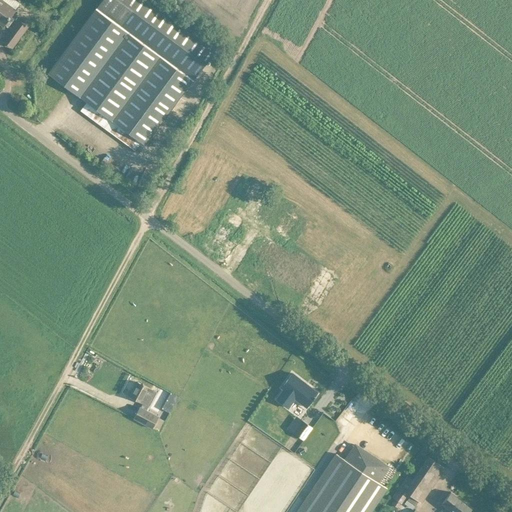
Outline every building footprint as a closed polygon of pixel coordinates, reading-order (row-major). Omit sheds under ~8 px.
[(16,10),(1,0),(0,0),(0,23),(3,26),(4,24),(11,29),(2,40),(12,47),(28,26),(18,19),(17,21),(10,16),(16,10)] [(217,48),(151,0),(101,0),(48,73),(87,102),(81,110),(132,148),(137,140),(145,146),(172,109),(178,113),(188,101),(181,96),(217,48)] [(145,146),(137,140),(132,148),(139,153),(145,146)] [(270,210),(266,216),(277,224),(288,208),(281,203),(274,213),(270,210)] [(295,205),(284,235),(304,243),(313,221),(310,219),(313,211),(295,205)] [(222,218),(212,232),(225,242),(224,243),(233,250),(245,234),(231,223),(230,224),(222,218)] [(320,267),(257,233),(243,260),(305,294),(320,267)] [(259,274),(253,283),(267,292),(273,283),(259,274)] [(292,373),(286,381),(282,387),(285,389),(278,399),(289,407),(296,398),(307,406),(317,392),(292,373)] [(130,397),(143,404),(141,407),(140,407),(134,418),(151,428),(152,428),(157,417),(158,417),(146,410),(148,406),(155,392),(138,382),(130,397)] [(157,417),(152,428),(159,430),(164,421),(157,417)] [(302,420),(293,433),(303,440),(312,428),(302,420)] [(414,443),(407,449),(413,454),(419,448),(414,443)] [(370,511),(384,492),(386,488),(377,482),(383,474),(351,453),(345,461),(336,455),(297,511),(370,511)] [(428,457),(413,479),(408,475),(390,501),(400,507),(409,494),(411,495),(405,503),(414,509),(420,501),(422,502),(445,468),(428,457)] [(452,511),(470,511),(473,510),(452,493),(443,504),(452,511)]
